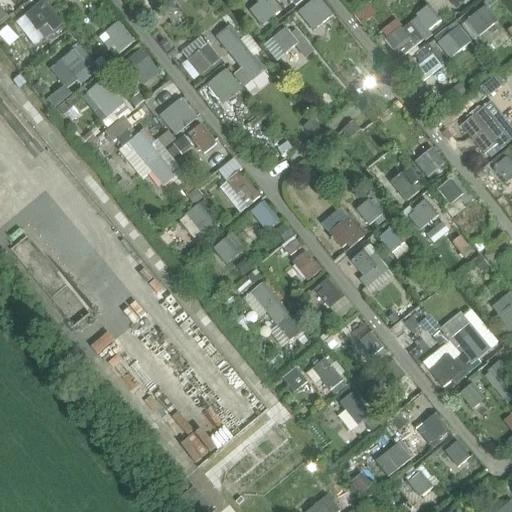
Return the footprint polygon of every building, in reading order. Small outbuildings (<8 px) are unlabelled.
[(281,13),(270,0),(254,0),(259,5),(250,12),(262,28),(281,13)] [(333,17),(319,0),(315,0),(298,14),(313,33),(333,17)] [(447,0),(456,11),(470,0),(469,0),(447,0)] [(44,2),(25,17),(45,42),(64,26),(44,2)] [(441,22),(428,7),(416,17),(418,19),(410,25),(423,42),(425,44),(433,37),(429,32),(441,22)] [(474,43),(498,24),(485,7),(462,26),(474,43)] [(396,20),(381,32),(387,40),(385,42),(400,60),(423,42),(410,25),(403,31),(402,30),(401,29),(402,28),(396,20)] [(134,43),(118,24),(106,34),(111,41),(105,46),(115,59),(134,43)] [(470,45),(454,24),(447,30),(446,30),(434,41),(451,61),(470,45)] [(231,27),(216,39),(229,54),(230,53),(239,64),(238,65),(240,67),(242,70),(236,75),(231,67),(228,70),(244,90),(267,71),(255,57),(242,41),(231,27)] [(298,46),(285,30),(273,40),(285,56),(298,46)] [(200,39),(181,54),(200,78),(201,77),(203,79),(222,64),(220,62),(221,61),(208,45),(206,47),(200,39)] [(80,48),(53,68),(69,89),(77,83),(81,87),(91,79),(88,75),(90,74),(92,76),(99,70),(97,68),(96,68),(95,67),(80,48)] [(442,68),(425,48),(414,56),(420,64),(410,73),(420,85),(442,68)] [(141,53),(129,63),(142,79),(138,81),(144,88),(159,75),(141,53)] [(242,91),(226,72),(207,87),(223,106),(242,91)] [(106,79),(88,94),(89,94),(101,110),(108,118),(113,114),(120,123),(124,119),(133,112),(106,79)] [(138,95),(129,102),(135,110),(144,103),(138,95)] [(175,121),(168,127),(176,137),(200,117),(185,99),(181,102),(169,113),(175,121)] [(510,143),(492,120),(484,109),(462,127),(485,157),(493,150),(496,155),(510,143)] [(120,123),(105,134),(114,145),(117,142),(123,150),(119,153),(143,180),(152,172),(165,187),(175,178),(182,187),(177,191),(184,199),(196,190),(197,189),(183,172),(165,151),(157,142),(155,144),(144,130),(139,134),(140,135),(137,137),(131,130),(132,129),(124,119),(120,123)] [(314,120),(303,128),(310,138),(321,130),(314,120)] [(216,145),(201,126),(188,136),(204,156),(216,145)] [(511,151),(510,149),(492,163),(496,168),(494,170),(506,185),(511,180),(511,151)] [(432,150),(415,164),(428,180),(445,166),(432,150)] [(197,189),(196,190),(201,197),(223,180),(226,184),(219,190),(240,215),(260,199),(239,174),(241,172),(233,161),(219,172),(218,172),(197,189)] [(419,181),(409,169),(391,184),(406,203),(419,193),(414,186),(419,181)] [(455,178),(438,192),(448,204),(443,208),(452,220),(474,201),(455,178)] [(188,217),(180,223),(197,243),(203,237),(221,224),(205,202),(187,216),(188,217)] [(385,221),(369,202),(356,212),(369,227),(374,223),(378,227),(385,221)] [(414,213),(407,218),(419,232),(438,218),(425,202),(413,212),(414,213)] [(279,223),(263,204),(251,214),(267,233),(279,223)] [(364,238),(341,210),(321,226),(332,239),(330,240),(331,242),(333,241),(341,250),(346,246),(350,250),(364,238)] [(284,224),(275,232),(285,244),(294,236),(284,224)] [(409,251),(391,229),(379,240),(397,261),(409,251)] [(227,266),(245,250),(232,235),(226,240),(223,237),(211,247),(227,266)] [(296,241),(285,250),(290,258),(302,249),(296,241)] [(388,272),(374,256),(370,259),(364,253),(351,263),(363,278),(359,282),(366,290),(388,272)] [(320,272),(312,262),(313,262),(312,260),(311,261),(305,254),(292,263),(308,283),(320,272)] [(263,285),(243,301),(259,320),(266,315),(267,315),(272,321),(284,311),(274,298),(278,294),(268,281),(263,285)] [(343,300),(327,281),(314,291),(330,310),(343,300)] [(511,332),(511,296),(510,294),(492,309),(498,317),(492,322),(505,338),(511,332)] [(284,311),(272,321),(290,343),(302,333),(307,329),(296,316),(291,320),(284,311)] [(470,325),(452,340),(459,348),(457,350),(471,367),(491,351),(470,325)] [(386,355),(370,334),(358,344),(374,364),(386,355)] [(442,349),(423,365),(443,390),(459,376),(462,381),(473,372),(461,358),(454,363),(442,349)] [(326,361),(306,376),(315,386),(321,381),(335,398),(347,389),(326,361)] [(405,378),(393,362),(380,373),(393,388),(405,378)] [(502,387),(511,378),(511,372),(503,362),(501,364),(500,363),(488,373),(493,379),(489,383),(505,403),(511,398),(502,387)] [(485,401),(472,386),(460,396),(472,412),(485,401)] [(370,417),(353,395),(352,395),(349,391),(336,400),(340,405),(345,413),(338,418),(350,433),(370,417)] [(450,435),(435,416),(423,426),(428,433),(422,438),(429,446),(436,440),(439,444),(443,441),(450,435)] [(413,459),(401,443),(385,456),(398,472),(399,471),(400,473),(404,469),(402,468),(413,459)] [(470,459),(457,444),(445,454),(458,469),(470,459)] [(428,483),(433,480),(422,467),(405,481),(420,499),(433,490),(428,483)] [(361,475),(351,485),(361,497),(372,487),(361,475)] [(339,511),(327,497),(309,511),(339,511)] [(511,511),(511,502),(500,511),(511,511)]
